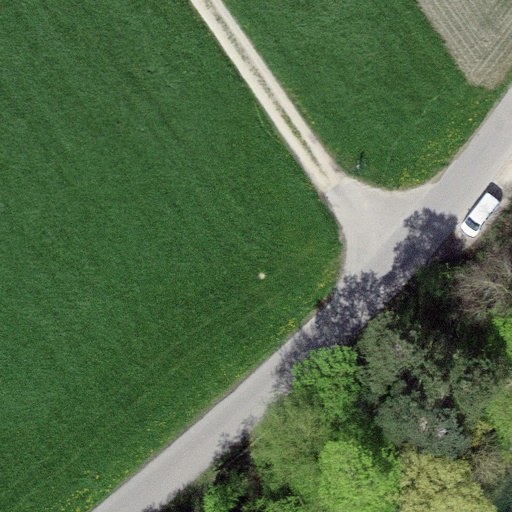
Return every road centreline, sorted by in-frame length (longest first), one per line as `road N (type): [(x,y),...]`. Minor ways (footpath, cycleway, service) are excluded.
road 1 (tertiary): [(131,511),(398,263),(511,126)]
road 2 (track): [(398,263),(209,0)]
